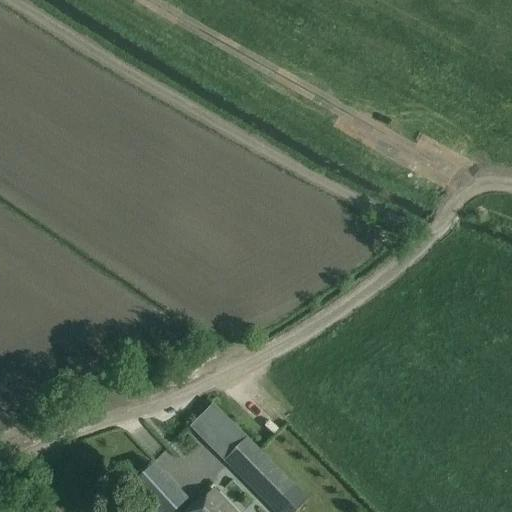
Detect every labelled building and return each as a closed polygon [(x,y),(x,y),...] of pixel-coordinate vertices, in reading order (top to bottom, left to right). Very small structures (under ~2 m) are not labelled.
[(204,440),(226,418),(213,404),(191,426),(204,440)] [(294,484),(247,437),(246,437),(222,459),(270,509),(294,484)] [(52,499),(89,482),(73,449),(36,466),(52,499)] [(153,511),(173,511),(188,499),(154,462),(128,485),(153,511)] [(233,511),(213,490),(189,511),(233,511)]
